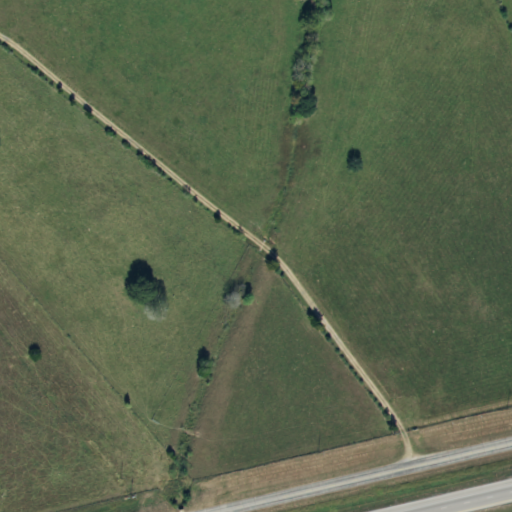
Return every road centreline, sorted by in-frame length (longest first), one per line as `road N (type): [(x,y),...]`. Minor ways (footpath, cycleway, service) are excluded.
road 1 (residential): [(414,460),(273,250),(0,32)]
road 2 (tertiary): [(195,511),(511,437)]
